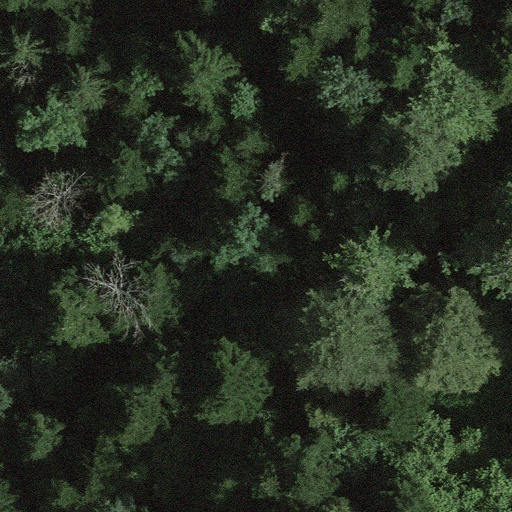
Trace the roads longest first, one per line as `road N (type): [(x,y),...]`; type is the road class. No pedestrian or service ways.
road 1 (track): [(511,242),(284,284),(146,335),(0,419)]
road 2 (track): [(128,0),(205,31),(407,147),(511,186)]
